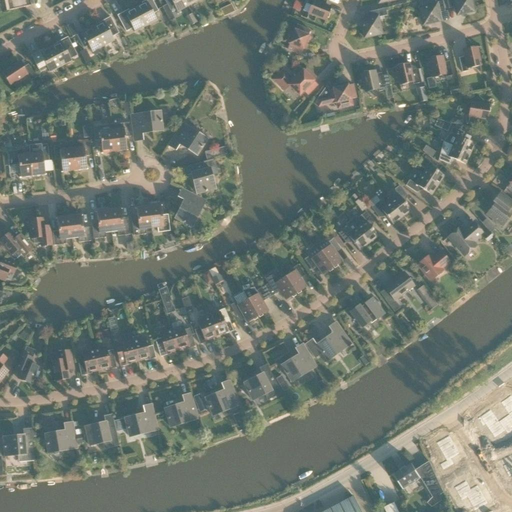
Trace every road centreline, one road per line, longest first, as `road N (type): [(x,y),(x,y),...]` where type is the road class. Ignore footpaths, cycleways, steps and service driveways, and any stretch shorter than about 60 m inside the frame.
road 1 (residential): [(0,402),(86,393),(191,366),(266,333),(340,286),(490,160),(506,83),(496,24)]
road 2 (residential): [(496,24),(346,58),(334,50),(352,0)]
road 3 (tertiary): [(275,511),(457,410)]
road 4 (residential): [(0,203),(85,196),(136,181)]
